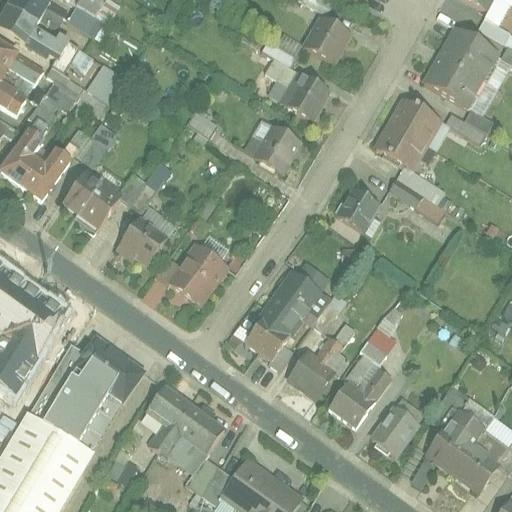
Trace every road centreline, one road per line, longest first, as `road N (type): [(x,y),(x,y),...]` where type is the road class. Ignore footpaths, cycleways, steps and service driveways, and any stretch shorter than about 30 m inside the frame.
road 1 (residential): [(197,364),(301,215),(418,0)]
road 2 (residential): [(197,364),(401,511)]
road 3 (residential): [(0,223),(197,364)]
